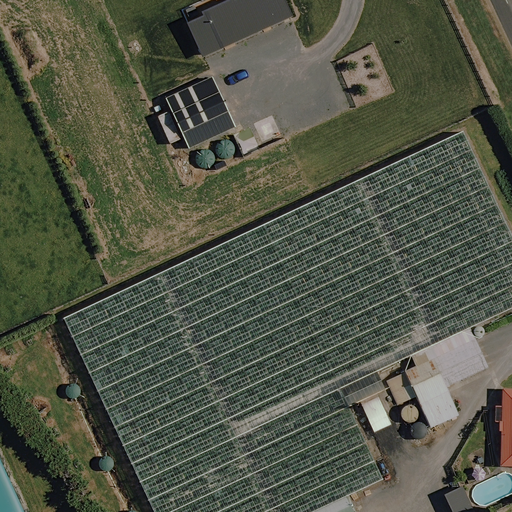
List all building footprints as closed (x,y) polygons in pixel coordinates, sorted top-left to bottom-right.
[(209,79),(163,100),(187,151),(233,130),(209,79)] [(319,97),(275,117),(283,135),(327,114),(319,97)] [(54,321),(143,511),(314,511),(383,480),(341,391),(398,364),(467,332),(511,311),(511,189),(481,123),(54,321)] [(485,371),(467,332),(398,364),(429,430),(457,417),(444,390),(485,371)] [(511,390),(502,391),(499,469),(511,468),(511,390)] [(471,499),(463,481),(448,488),(456,506),(471,499)] [(351,511),(346,501),(321,511),(351,511)]
